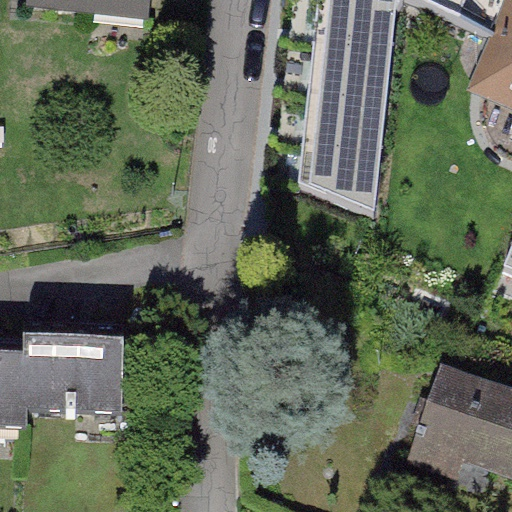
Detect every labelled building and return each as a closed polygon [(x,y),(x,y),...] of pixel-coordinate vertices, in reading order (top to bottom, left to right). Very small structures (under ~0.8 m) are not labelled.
[(149,0),(27,0),(27,8),(147,22),(149,0)] [(400,1),(397,0),(323,0),(302,194),(377,222),(400,1)] [(499,0),(400,0),(486,34),(499,0)] [(511,0),(503,0),(464,89),(511,110),(511,0)] [(131,277),(26,283),(32,401),(137,395),(131,277)] [(27,313),(0,314),(0,433),(33,431),(27,313)] [(511,392),(442,371),(414,458),(511,489),(511,392)]
